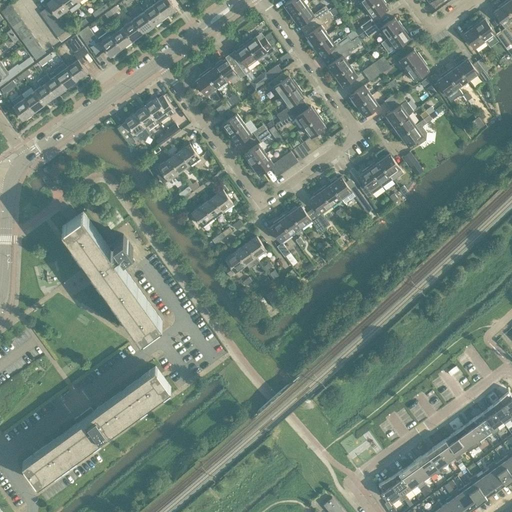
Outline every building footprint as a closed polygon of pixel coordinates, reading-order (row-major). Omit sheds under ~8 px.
[(57,16),(67,8),(61,0),(50,0),(47,2),(49,5),(53,10),(56,15),(57,16)] [(61,0),(67,8),(78,1),(77,0),(61,0)] [(158,0),(154,3),(165,17),(175,9),(168,0),(158,0)] [(291,15),(306,4),(303,0),(290,0),(285,4),(287,8),(286,9),(291,15)] [(384,0),(375,0),(365,7),(373,17),(388,7),(385,3),(386,2),(384,0)] [(511,0),(506,0),(503,3),(511,14),(511,0)] [(99,8),(102,12),(109,7),(106,3),(99,8)] [(165,17),(154,3),(144,10),(154,24),(165,17)] [(505,25),(511,19),(511,14),(503,3),(497,7),(498,8),(494,10),(505,25)] [(5,16),(14,9),(11,4),(1,11),(5,16)] [(314,14),(306,4),(291,15),(295,21),(296,21),(299,25),(303,22),(307,27),(329,11),(326,6),(314,14)] [(40,12),(43,16),(53,10),(49,5),(40,12)] [(110,9),(113,13),(119,9),(116,5),(110,9)] [(92,12),(95,16),(102,12),(99,8),(92,12)] [(8,21),(17,14),(14,9),(5,16),(8,21)] [(105,13),(108,18),(113,13),(110,9),(105,13)] [(53,10),(43,16),(47,21),(56,15),(53,10)] [(133,18),(143,32),(154,24),(144,10),(133,18)] [(333,16),(329,11),(307,27),(311,32),(307,34),(309,38),(308,39),(312,45),(328,34),(321,25),(333,16)] [(8,21),(11,26),(21,19),(17,14),(8,21)] [(56,15),(47,21),(50,26),(60,19),(56,15)] [(78,23),(81,27),(88,21),(85,17),(78,23)] [(380,27),(388,37),(403,26),(399,20),(397,21),(395,17),(380,27)] [(122,26),(132,40),(143,32),(133,18),(122,26)] [(375,23),(371,18),(361,25),(365,31),(375,23)] [(480,20),(473,24),(484,40),(495,32),(484,18),(480,21),(480,20)] [(11,26),(15,30),(24,23),(21,19),(11,26)] [(60,19),(50,26),(53,31),(63,24),(60,19)] [(18,35),(28,28),(24,23),(15,30),(18,35)] [(72,28),(74,32),(81,27),(78,23),(72,28)] [(365,31),(369,36),(379,29),(375,23),(365,31)] [(63,24),(53,31),(57,36),(67,29),(63,24)] [(484,40),(473,24),(467,29),(468,30),(464,32),(474,47),(484,40)] [(82,29),(89,38),(93,35),(87,26),(82,29)] [(111,34),(121,48),(132,40),(122,26),(112,34),(111,34)] [(403,26),(388,37),(395,47),(409,37),(406,33),(408,32),(403,26)] [(500,30),(510,44),(511,42),(511,34),(506,26),(500,30)] [(6,32),(10,38),(15,35),(10,28),(6,32)] [(22,40),(32,33),(28,28),(18,35),(22,40)] [(67,29),(57,36),(61,41),(71,34),(67,29)] [(85,41),(89,38),(82,29),(78,32),(85,41)] [(121,48),(111,34),(112,34),(108,29),(97,37),(100,42),(110,56),(121,48)] [(495,34),(506,47),(510,44),(500,30),(495,34)] [(26,45),(35,38),(32,33),(22,40),(26,45)] [(66,41),(75,53),(84,46),(76,34),(66,41)] [(328,34),(312,45),(317,52),(318,51),(321,55),(325,52),(329,56),(351,40),(347,35),(335,44),(328,34)] [(10,38),(14,43),(18,40),(15,35),(10,38)] [(244,42),(256,58),(265,51),(268,54),(273,50),(264,37),(259,40),(256,36),(252,39),(251,38),(244,42)] [(26,45),(28,48),(29,50),(39,43),(35,38),(26,45)] [(334,75),(350,64),(343,54),(355,46),(351,40),(329,56),(332,61),(328,65),(331,69),(330,69),(334,75)] [(256,58),(244,42),(238,47),(239,48),(235,50),(242,60),(237,64),(245,74),(250,70),(246,65),(256,58)] [(29,50),(33,55),(42,48),(39,43),(29,50)] [(42,48),(33,55),(36,59),(46,52),(42,48)] [(407,69),(422,57),(418,52),(417,53),(414,49),(400,59),(407,69)] [(44,57),(47,61),(52,57),(50,53),(44,57)] [(373,62),(376,68),(387,60),(383,55),(373,62)] [(477,60),(485,71),(490,67),(482,56),(477,60)] [(422,57),(407,69),(414,80),(429,69),(426,65),(427,64),(422,57)] [(485,71),(477,60),(472,63),(468,57),(464,60),(463,59),(457,64),(458,65),(468,79),(478,72),(480,74),(485,71)] [(67,66),(77,80),(88,72),(77,58),(67,66)] [(245,74),(237,64),(233,67),(226,58),(222,61),(221,59),(215,64),(215,65),(226,80),(236,72),(240,78),(245,74)] [(376,68),(380,73),(391,65),(387,60),(376,68)] [(1,61),(0,61),(0,85),(26,67),(22,62),(19,64),(18,63),(8,70),(1,61)] [(366,75),(376,68),(373,62),(362,70),(366,75)] [(281,70),(277,64),(266,72),(270,78),(281,70)] [(358,75),(350,64),(334,75),(339,82),(340,81),(343,85),(358,75)] [(226,80),(215,65),(212,68),(211,67),(204,72),(216,87),(226,80)] [(468,79),(458,65),(454,68),(453,66),(447,71),(458,86),(468,79)] [(56,74),(66,88),(77,80),(67,66),(56,74)] [(370,80),(380,73),(376,68),(366,75),(370,80)] [(270,78),(266,72),(265,70),(251,81),(256,88),(270,78)] [(458,86),(447,71),(441,75),(442,77),(438,79),(448,94),(458,86)] [(216,87),(204,72),(198,76),(199,77),(195,80),(206,94),(216,87)] [(66,88),(56,74),(50,78),(47,73),(42,77),(55,96),(66,88)] [(281,95),(296,84),(292,78),(291,79),(288,75),(281,80),(277,76),(267,83),(270,87),(274,85),(281,95)] [(34,89),(44,103),(55,96),(42,77),(37,80),(41,85),(34,89)] [(393,78),(387,82),(391,87),(397,83),(393,78)] [(1,89),(4,93),(17,84),(14,80),(1,89)] [(296,84),(281,95),(288,105),(303,95),(300,91),(301,90),(296,84)] [(356,105),(372,94),(365,84),(350,95),(353,98),(352,99),(356,105)] [(34,89),(24,97),(34,111),(44,103),(34,89)] [(468,99),(471,103),(475,100),(468,90),(463,94),(468,99)] [(385,100),(389,105),(399,98),(395,93),(385,100)] [(234,94),(225,100),(226,101),(230,107),(235,103),(239,100),(234,94)] [(372,94),(356,105),(361,112),(362,111),(365,115),(380,105),(372,94)] [(459,97),(463,103),(468,99),(463,94),(459,97)] [(159,122),(169,114),(174,111),(163,95),(158,99),(156,97),(146,104),(159,122)] [(399,98),(389,105),(392,110),(387,114),(389,118),(388,119),(392,125),(394,124),(408,113),(409,113),(413,109),(403,95),(399,98)] [(34,111),(24,97),(13,105),(23,119),(34,111)] [(220,114),(230,107),(226,101),(216,108),(220,114)] [(148,129),(159,122),(146,104),(136,111),(145,125),(148,129)] [(228,134),(243,122),(236,112),(240,110),(236,105),(226,113),(229,118),(222,123),(225,127),(224,128),(228,134)] [(302,125),(318,114),(314,108),(313,109),(310,105),(296,116),(302,125)] [(429,113),(429,114),(435,110),(431,105),(426,109),(420,114),(423,118),(429,113)] [(277,114),(280,119),(290,111),(287,106),(277,114)] [(145,125),(136,111),(125,119),(135,133),(145,125)] [(280,119),(284,124),(294,116),(290,111),(280,119)] [(399,135),(415,123),(408,113),(394,124),(397,128),(395,129),(399,135)] [(432,118),(429,114),(429,113),(423,118),(415,123),(399,135),(404,141),(406,140),(408,144),(416,139),(419,144),(426,139),(427,131),(422,125),(432,118)] [(318,114),(302,125),(310,136),(314,134),(325,126),(322,121),(323,120),(318,114)] [(243,122),(228,134),(233,140),(234,139),(236,143),(251,133),(243,122)] [(165,130),(169,136),(179,128),(175,123),(165,130)] [(253,131),(256,136),(267,128),(263,123),(253,131)] [(273,126),(269,129),(273,135),(277,131),(273,126)] [(256,136),(260,142),(271,134),(268,130),(267,128),(256,136)] [(162,134),(156,139),(158,143),(165,138),(162,134)] [(309,137),(316,147),(321,144),(314,134),(310,136),(309,137)] [(316,147),(309,137),(303,140),(311,151),(316,147)] [(311,151),(303,140),(298,144),(306,155),(311,151)] [(250,164),(265,152),(258,142),(243,153),(246,157),(245,158),(250,164)] [(189,164),(193,160),(199,156),(190,143),(179,150),(189,164)] [(306,155),(298,144),(293,148),(300,159),(306,155)] [(189,164),(179,150),(169,157),(179,171),(189,164)] [(298,161),(290,150),(285,154),(293,164),(298,161)] [(417,175),(424,170),(410,150),(403,156),(417,175)] [(273,163),(271,160),(265,152),(250,164),(254,170),(255,170),(258,174),(270,165),(273,163)] [(400,167),(395,160),(389,153),(385,155),(384,154),(378,159),(379,160),(390,174),(400,167)] [(293,164),(285,154),(280,157),(288,168),(293,164)] [(169,157),(158,165),(162,170),(157,174),(163,182),(179,171),(169,157)] [(280,157),(276,160),(275,161),(283,172),(288,168),(280,157)] [(368,166),(379,182),(390,174),(379,160),(375,163),(374,161),(368,166)] [(283,172),(275,161),(273,163),(270,165),(277,176),(283,172)] [(370,189),(379,182),(368,166),(362,170),(363,172),(359,174),(365,182),(360,186),(367,196),(373,193),(370,189)] [(199,178),(202,182),(209,177),(206,173),(199,178)] [(358,188),(352,191),(341,175),(337,178),(336,177),(330,181),(331,183),(341,197),(344,202),(355,194),(364,208),(369,203),(358,188)] [(193,191),(200,186),(196,180),(189,185),(193,191)] [(326,184),(320,189),(331,204),(341,197),(331,183),(327,185),(326,184)] [(399,188),(404,194),(408,191),(404,185),(399,188)] [(179,193),(182,198),(191,192),(187,186),(179,193)] [(212,196),(222,210),(233,202),(223,189),(212,196)] [(310,197),(321,212),(331,204),(320,189),(313,193),(314,194),(310,197)] [(389,195),(394,201),(398,198),(394,192),(389,195)] [(212,217),(222,210),(212,196),(202,204),(212,217)] [(212,217),(202,204),(192,211),(202,225),(212,217)] [(289,210),(290,211),(301,226),(311,219),(301,204),(297,207),(296,206),(289,210)] [(340,216),(345,213),(340,207),(336,210),(340,216)] [(116,209),(104,218),(111,228),(124,219),(116,209)] [(109,246),(107,243),(83,210),(62,225),(141,335),(162,320),(124,267),(134,260),(131,255),(128,251),(133,247),(123,234),(114,240),(115,242),(109,246)] [(279,217),(291,233),(301,226),(290,211),(287,214),(286,213),(279,217)] [(325,227),(330,223),(323,213),(317,217),(325,227)] [(270,226),(281,240),(291,233),(279,217),(273,222),(274,223),(270,226)] [(312,221),(319,231),(325,227),(317,217),(312,221)] [(239,219),(233,224),(235,228),(242,223),(239,219)] [(225,235),(232,230),(229,226),(222,231),(225,235)] [(215,243),(221,238),(219,234),(212,239),(215,243)] [(246,242),(256,256),(266,248),(256,235),(246,242)] [(296,239),(300,245),(304,242),(300,236),(296,239)] [(259,260),(256,256),(246,242),(236,250),(245,263),(246,263),(249,268),(259,260)] [(282,242),(277,245),(284,256),(290,252),(282,242)] [(245,263),(236,250),(225,257),(229,263),(224,266),(230,274),(245,263)] [(290,252),(286,255),(293,265),(298,261),(291,251),(290,252)] [(263,266),(266,270),(273,265),(270,261),(263,266)] [(273,278),(279,274),(275,269),(269,273),(273,278)] [(242,281),(245,285),(252,280),(249,276),(242,281)] [(263,286),(271,281),(268,276),(260,282),(263,286)] [(273,289),(265,294),(275,307),(282,302),(273,289)] [(22,461),(38,482),(171,386),(156,365),(93,410),(91,406),(87,409),(75,418),(77,421),(22,461)] [(459,369),(456,365),(448,371),(451,375),(459,369)] [(500,398),(511,414),(511,394),(510,391),(500,398)] [(511,421),(511,420),(511,414),(500,398),(491,405),(502,420),(502,421),(504,423),(510,419),(511,421)] [(502,420),(491,405),(482,411),(496,432),(500,430),(496,425),(502,421),(502,420)] [(496,432),(482,411),(472,418),(485,436),(491,432),(493,434),(496,432)] [(485,436),(472,418),(463,425),(478,445),(481,443),(480,440),(485,436)] [(475,448),(478,445),(463,425),(454,431),(467,450),(467,449),(468,451),(474,447),(475,448)] [(445,438),(459,459),(463,456),(461,454),(467,450),(454,431),(445,438)] [(435,445),(448,463),(454,459),(456,461),(459,459),(445,438),(435,445)] [(426,451),(441,472),(444,469),(443,467),(448,463),(435,445),(426,451)] [(503,461),(511,473),(511,453),(509,449),(506,452),(507,454),(501,459),(503,461)] [(417,458),(430,476),(436,472),(437,474),(441,472),(426,451),(417,458)] [(430,476),(417,458),(408,464),(427,492),(431,490),(424,481),(430,476)] [(490,463),(505,483),(511,478),(511,473),(503,461),(497,465),(494,460),(490,463)] [(483,472),(496,490),(505,483),(490,463),(487,465),(489,468),(483,472)] [(424,494),(427,492),(407,465),(398,471),(412,489),(417,485),(424,494)] [(389,478),(404,498),(407,496),(405,494),(411,489),(398,471),(389,478)] [(472,476),(487,496),(496,490),(483,472),(477,476),(475,473),(472,476)] [(464,485),(477,503),(487,496),(472,476),(468,478),(470,481),(464,485)] [(404,498),(389,478),(380,485),(383,489),(381,490),(386,498),(388,496),(392,503),(399,498),(400,501),(404,498)] [(453,489),(468,510),(477,503),(464,485),(458,489),(457,487),(453,489)] [(455,511),(464,511),(468,510),(453,489),(450,492),(452,494),(445,499),(447,501),(448,501),(455,511)] [(344,511),(332,496),(323,504),(329,511),(344,511)] [(435,502),(441,511),(455,511),(448,501),(447,501),(442,505),(438,500),(435,502)] [(427,511),(441,511),(435,502),(431,505),(433,507),(427,511)]
